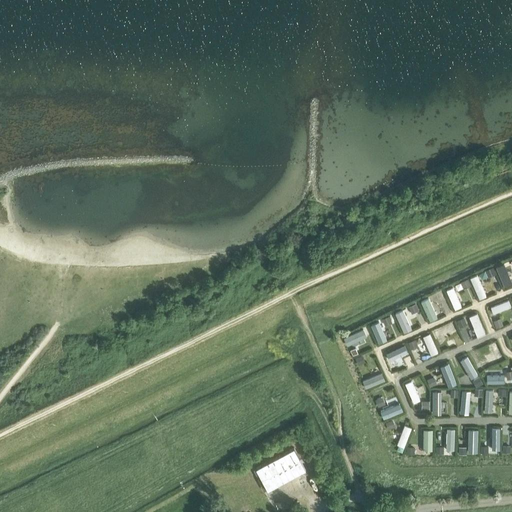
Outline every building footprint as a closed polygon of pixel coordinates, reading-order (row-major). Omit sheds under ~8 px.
[(496,267),(504,286),(511,283),(503,264),(496,267)] [(485,270),(489,277),(496,274),(493,267),(485,270)] [(470,277),(479,298),(486,296),(477,275),(470,277)] [(461,281),(464,289),(471,285),(468,278),(461,281)] [(447,290),(455,309),(461,306),(453,287),(447,290)] [(435,294),(439,301),(446,297),(442,290),(435,294)] [(421,300),(430,320),(436,317),(427,297),(421,300)] [(508,300),(491,307),(493,313),(511,306),(508,300)] [(411,306),(414,313),(421,310),(418,303),(411,306)] [(410,327),(402,311),(396,314),(403,330),(410,327)] [(470,316),(473,323),(480,320),(477,313),(470,316)] [(382,318),(385,326),(392,322),(389,315),(382,318)] [(458,321),(466,340),(473,337),(464,318),(458,321)] [(493,321),(496,328),(503,325),(500,318),(493,321)] [(372,325),(379,342),(384,339),(377,322),(372,325)] [(452,323),(433,332),(436,339),(456,330),(452,323)] [(355,326),(349,329),(357,346),(363,343),(355,326)] [(361,330),(364,336),(371,333),(368,326),(361,330)] [(423,336),(431,355),(438,352),(430,333),(423,336)] [(359,351),(352,335),(346,338),(353,354),(359,351)] [(446,341),(449,348),(456,345),(453,338),(446,341)] [(408,342),(411,349),(418,346),(415,339),(408,342)] [(489,345),(497,362),(503,359),(495,342),(489,345)] [(405,345),(389,352),(392,358),(408,350),(405,345)] [(362,354),(355,358),(358,365),(365,362),(362,354)] [(461,360),(472,379),(478,375),(467,356),(461,360)] [(397,360),(390,363),(393,370),(400,367),(397,360)] [(482,361),(475,364),(479,371),(486,368),(482,361)] [(442,366),(449,385),(456,383),(448,363),(442,366)] [(500,364),(482,373),(486,380),(503,371),(500,364)] [(382,374),(365,381),(368,388),(385,380),(382,374)] [(434,376),(427,379),(430,386),(437,383),(434,376)] [(479,376),(472,380),(477,387),(483,383),(479,376)] [(405,383),(414,402),(420,400),(412,381),(405,383)] [(482,396),(483,388),(475,388),(474,396),(482,396)] [(461,394),(460,412),(467,412),(468,395),(461,394)] [(382,397),(375,400),(378,407),(385,404),(382,397)] [(399,405),(385,411),(388,417),(401,412),(399,405)] [(392,419),(385,422),(388,429),(395,426),(392,419)] [(405,425),(397,444),(404,447),(411,427),(405,425)] [(454,449),(455,429),(447,428),(446,449),(454,449)] [(432,450),(432,429),(423,429),(423,450),(432,450)] [(482,443),(491,443),(491,436),(482,435),(482,443)] [(305,469),(294,447),(256,467),(267,489),(305,469)]
